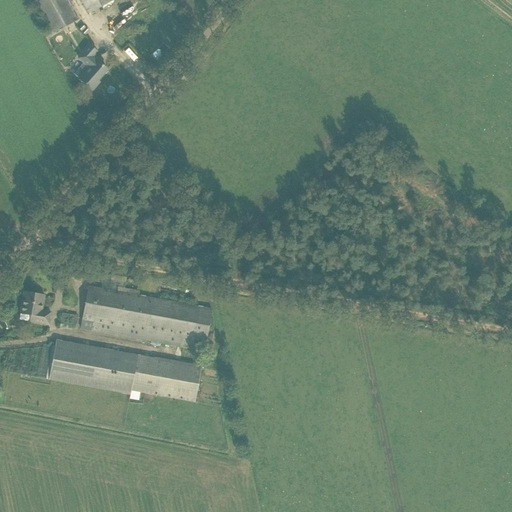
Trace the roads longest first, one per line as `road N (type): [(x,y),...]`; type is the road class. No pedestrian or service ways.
road 1 (track): [(219,277),(511,334)]
road 2 (unclassified): [(39,224),(222,0)]
road 3 (unclassified): [(219,277),(39,224)]
